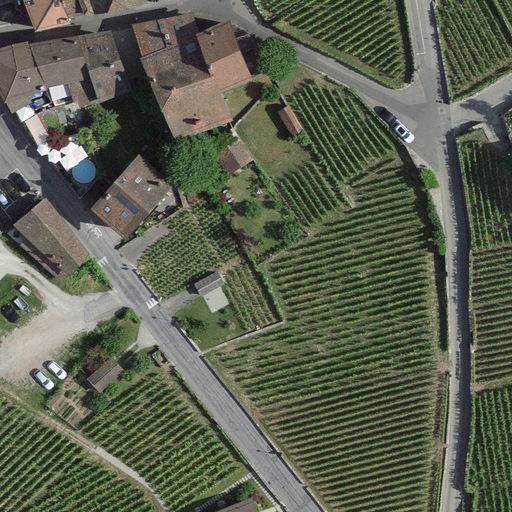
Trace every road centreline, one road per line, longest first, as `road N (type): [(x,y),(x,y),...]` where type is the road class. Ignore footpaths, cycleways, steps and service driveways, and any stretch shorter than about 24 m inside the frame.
road 1 (tertiary): [(309,511),(0,116)]
road 2 (unclassified): [(450,511),(462,400),(455,221),(439,124)]
road 3 (residential): [(439,124),(261,32),(231,5)]
road 4 (residential): [(231,5),(0,43)]
road 5 (unclassified): [(439,124),(421,0)]
